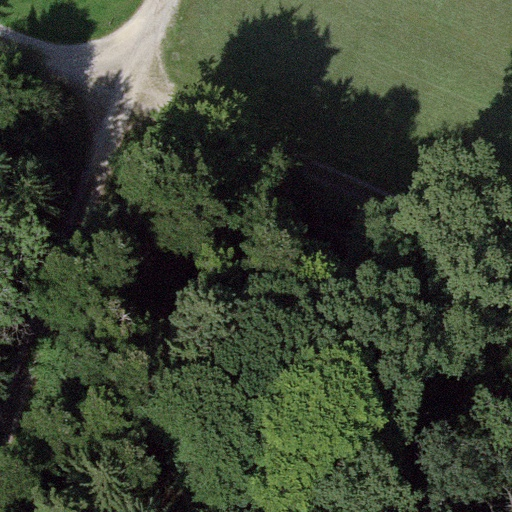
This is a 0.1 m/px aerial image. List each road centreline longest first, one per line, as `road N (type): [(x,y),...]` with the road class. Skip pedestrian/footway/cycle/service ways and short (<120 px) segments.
road 1 (track): [(128,95),(511,258)]
road 2 (track): [(0,448),(128,95)]
road 3 (track): [(128,95),(0,40)]
